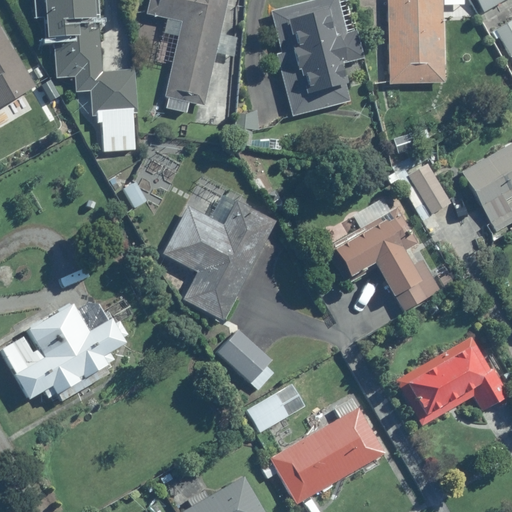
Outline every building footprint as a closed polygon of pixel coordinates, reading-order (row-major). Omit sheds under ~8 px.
[(93,116),(138,113),(135,70),(104,72),(99,0),(35,0),(37,18),(46,17),(47,38),(55,38),(58,78),(75,77),(76,92),(92,91),(93,116)] [(183,21),(166,96),(205,105),(228,0),(151,0),(149,13),(183,21)] [(347,35),(337,0),(317,0),(273,11),(283,53),(277,54),(293,118),(352,103),(342,63),(364,58),(358,32),(347,35)] [(445,82),(443,0),(390,0),(392,83),(445,82)] [(476,0),(484,12),(504,0),(476,0)] [(511,22),(497,30),(511,55),(511,22)] [(0,107),(36,87),(0,23),(0,107)] [(252,115),(235,115),(235,146),(252,146),(252,115)] [(395,140),(399,154),(425,147),(421,133),(395,140)] [(511,227),(511,213),(503,198),(511,193),(511,142),(460,172),(496,236),(511,227)] [(452,202),(428,163),(406,177),(430,216),(452,202)] [(227,325),(277,217),(232,196),(219,225),(183,208),(160,257),(196,274),(182,304),(227,325)] [(418,245),(401,212),(331,250),(346,282),(372,269),(387,300),(394,297),(402,314),(439,296),(420,259),(409,265),(403,253),(418,245)] [(85,334),(70,305),(26,329),(27,331),(0,345),(0,351),(26,400),(49,388),(56,402),(117,369),(108,352),(124,344),(111,320),(85,334)] [(270,359),(236,327),(221,343),(255,375),(270,359)] [(504,399),(469,336),(392,379),(420,429),(473,400),(480,413),(504,399)] [(290,384),(245,409),(258,433),(304,408),(301,402),(290,384)] [(383,453),(351,396),(330,407),(338,421),(267,459),(291,504),(383,453)] [(263,511),(242,475),(206,496),(203,490),(186,500),(190,507),(180,511),(263,511)]
